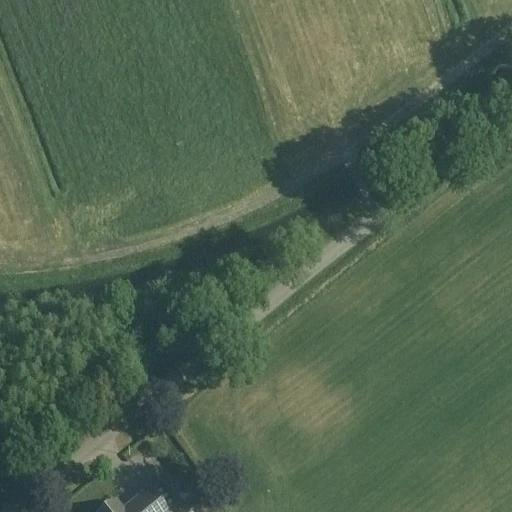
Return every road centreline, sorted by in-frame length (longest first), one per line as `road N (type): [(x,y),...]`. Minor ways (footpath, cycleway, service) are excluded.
road 1 (unclassified): [(11,511),(511,107)]
road 2 (track): [(0,278),(109,258),(257,206),(323,169),(511,28)]
